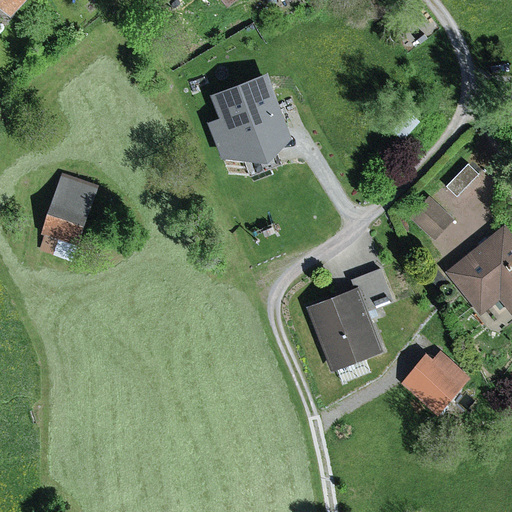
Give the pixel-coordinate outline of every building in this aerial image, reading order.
[(24,0),(0,0),(0,1),(12,13),(24,0)] [(294,131),(269,69),(211,92),(220,115),(209,120),(223,155),(271,155),(294,131)] [(409,113),(392,131),(403,141),(420,122),(409,113)] [(479,175),(468,164),(446,186),(457,197),(479,175)] [(99,184),(63,172),(41,233),(44,234),(39,249),(72,260),(99,184)] [(454,220),(429,197),(410,218),(435,241),(454,220)] [(511,232),(505,224),(446,270),(482,316),(501,300),(511,314),(511,232)] [(355,286),(307,304),(333,370),(385,350),(369,309),(394,299),(381,265),(352,277),(355,286)] [(472,376),(441,349),(434,357),(428,351),(402,380),(439,413),(472,376)]
